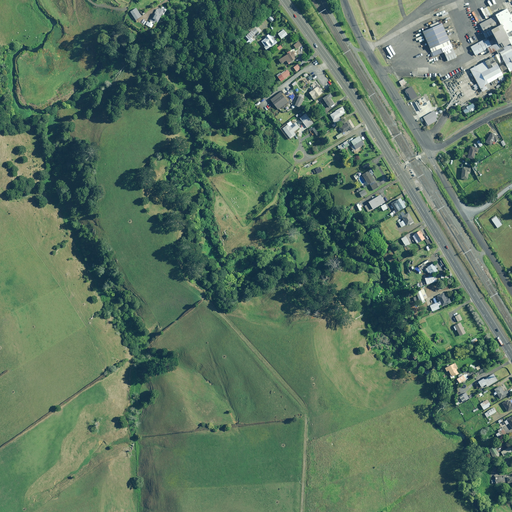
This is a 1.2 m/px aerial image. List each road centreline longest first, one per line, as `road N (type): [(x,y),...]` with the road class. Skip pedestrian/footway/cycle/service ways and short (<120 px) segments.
road 1 (trunk): [(511,356),(342,78),(284,0)]
road 2 (unclassified): [(430,148),(344,0)]
road 3 (unknown): [(393,30),(422,65),(447,68),(462,59),(469,15)]
